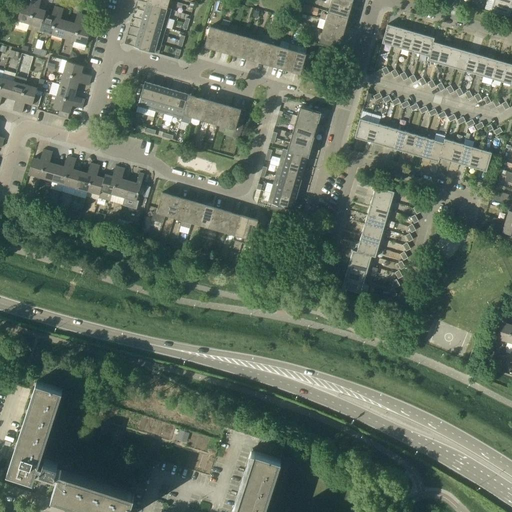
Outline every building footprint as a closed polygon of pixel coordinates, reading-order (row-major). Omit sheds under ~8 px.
[(29,23),(36,0),(31,0),(30,6),(22,4),(18,20),(15,28),(27,32),(29,23)] [(45,14),(46,10),(39,8),(41,0),(36,0),(29,23),(41,27),(45,14)] [(167,8),(170,0),(169,0),(147,0),(147,2),(167,8)] [(351,9),(353,0),(351,0),(331,0),(331,3),(351,9)] [(510,16),(511,7),(511,6),(494,1),(491,10),(510,16)] [(172,9),(167,8),(147,2),(145,11),(169,18),(172,9)] [(348,17),(351,9),(331,3),(328,12),(348,17)] [(303,11),(312,14),(317,15),(319,9),(314,8),(305,5),(303,11)] [(51,34),(59,7),(55,6),(52,16),(45,14),(41,27),(40,30),(51,34)] [(63,37),(68,21),(61,19),(64,9),(59,7),(51,34),(63,37)] [(167,27),(169,18),(145,11),(142,20),(167,27)] [(75,41),(82,14),(78,12),(75,23),(68,21),(63,37),(75,41)] [(346,26),(348,17),(328,12),(326,20),(346,26)] [(82,14),(75,41),(87,44),(91,28),(84,25),(87,15),(82,14)] [(164,36),(167,27),(142,20),(140,28),(164,36)] [(343,35),(346,26),(326,20),(323,29),(343,35)] [(214,49),(222,51),(223,50),(228,31),(229,26),(221,24),(219,29),(214,49)] [(308,37),(311,25),(305,24),(303,33),(308,37)] [(392,46),(397,27),(388,24),(382,43),(392,46)] [(205,46),(214,49),(219,29),(210,26),(204,46),(205,46)] [(401,48),(406,29),(397,27),(392,46),(401,48)] [(162,44),(164,36),(140,28),(137,37),(162,44)] [(341,44),(343,35),(323,29),(321,38),(341,44)] [(410,51),(416,32),(406,29),(401,48),(410,51)] [(228,31),(223,50),(222,51),(231,54),(237,34),(228,31)] [(420,54),(425,35),(416,32),(410,51),(420,54)] [(240,56),(240,55),(245,36),(237,34),(231,54),(240,56)] [(433,41),(434,41),(435,38),(425,35),(420,54),(429,56),(433,41)] [(245,36),(240,55),(240,56),(248,58),(254,39),(245,36)] [(159,53),(162,44),(137,37),(135,46),(159,53)] [(248,58),(257,61),(262,41),(254,39),(248,58)] [(265,63),(266,62),(271,44),(262,41),(257,61),(265,63)] [(442,44),(434,41),(433,41),(429,56),(428,60),(437,63),(442,44)] [(265,63),(274,66),(274,64),(280,46),(271,44),(266,62),(265,63)] [(446,65),(452,47),(442,44),(437,63),(446,65)] [(280,46),(274,64),(274,66),(283,69),(288,49),(280,46)] [(456,68),(461,49),(452,47),(446,65),(456,68)] [(40,48),(38,55),(45,57),(47,50),(40,48)] [(297,51),(288,49),(283,69),(291,71),(297,51)] [(465,71),(470,52),(461,49),(456,68),(465,71)] [(19,53),(11,50),(8,57),(17,60),(19,53)] [(306,54),(297,51),(291,71),(300,74),(301,74),(306,54)] [(474,73),(480,55),(470,52),(465,71),(474,73)] [(483,76),(489,57),(480,55),(474,73),(483,76)] [(493,79),(498,60),(489,57),(483,76),(493,79)] [(502,81),(507,63),(498,60),(493,79),(502,81)] [(82,73),(84,65),(67,61),(64,73),(90,80),(92,76),(82,73)] [(511,64),(507,63),(502,81),(511,84),(511,83),(511,64)] [(89,85),(90,80),(64,73),(60,84),(77,89),(79,82),(89,85)] [(9,97),(14,81),(3,77),(0,86),(0,104),(3,95),(9,97)] [(18,111),(26,84),(14,81),(9,97),(16,99),(13,110),(18,111)] [(147,109),(154,84),(145,82),(138,106),(147,109)] [(43,92),(37,90),(38,88),(26,84),(18,111),(23,112),(26,102),(39,106),(43,92)] [(75,96),(77,89),(60,84),(57,96),(84,104),(85,99),(75,96)] [(156,111),(163,87),(154,84),(147,109),(156,111)] [(163,87),(156,111),(164,114),(172,89),(163,87)] [(180,92),(172,89),(164,114),(173,116),(180,92)] [(183,114),(189,94),(180,92),(173,116),(182,119),(183,114)] [(192,117),(197,97),(189,94),(183,114),(182,119),(181,121),(189,123),(191,116),(192,117)] [(82,108),(84,104),(57,96),(54,108),(60,109),(58,115),(68,118),(72,105),(82,108)] [(200,119),(206,99),(197,97),(192,117),(200,119)] [(209,122),(215,102),(206,99),(200,119),(209,122)] [(218,124),(223,104),(215,102),(209,122),(218,124)] [(226,127),(232,107),(223,104),(218,124),(226,127)] [(247,111),(232,107),(226,127),(235,129),(233,137),(239,138),(247,111)] [(298,116),(318,122),(321,113),(301,107),(298,116)] [(316,130),(318,122),(298,116),(296,125),(316,130)] [(364,140),(370,121),(360,118),(355,137),(364,140)] [(374,143),(379,124),(370,121),(364,140),(374,143)] [(383,145),(388,127),(379,124),(374,143),(383,145)] [(313,139),(316,130),(296,125),(293,133),(313,139)] [(392,148),(398,129),(388,127),(383,145),(392,148)] [(401,151),(407,132),(398,129),(392,148),(401,151)] [(411,153),(416,135),(407,132),(401,151),(411,153)] [(310,148),(313,139),(293,133),(291,142),(310,148)] [(445,139),(446,136),(436,134),(434,140),(435,140),(429,159),(439,162),(440,158),(445,139)] [(420,156),(425,137),(416,135),(411,153),(420,156)] [(464,144),(463,144),(465,139),(456,136),(454,142),(449,160),(458,163),(464,144)] [(435,140),(434,140),(425,137),(420,156),(429,159),(435,140)] [(449,160),(454,142),(445,139),(440,158),(449,160)] [(308,156),(310,148),(291,142),(288,150),(288,151),(308,156)] [(467,166),(473,147),(464,144),(458,163),(467,166)] [(477,168),(482,150),(473,147),(467,166),(477,168)] [(41,177),(48,150),(43,149),(40,159),(33,157),(28,174),(41,177)] [(288,151),(288,150),(284,149),(281,158),(305,165),(308,156),(288,151)] [(51,185),(52,180),(57,164),(50,162),(53,152),(48,150),(41,177),(49,180),(48,184),(51,185)] [(486,171),(492,152),(482,150),(477,168),(486,171)] [(64,184),(72,157),(67,156),(64,166),(57,164),(52,180),(64,184)] [(76,187),(81,171),(74,169),(77,158),(72,157),(64,184),(76,187)] [(303,174),(305,165),(281,158),(279,167),(303,174)] [(88,191),(96,164),(91,162),(88,173),(81,171),(76,187),(88,191)] [(105,178),(104,177),(97,175),(100,165),(96,164),(88,191),(100,194),(101,190),(105,178)] [(113,193),(121,167),(116,165),(113,176),(106,174),(104,177),(105,178),(101,190),(100,194),(99,198),(111,201),(113,193)] [(121,167),(113,193),(125,197),(130,180),(122,178),(125,168),(121,167)] [(300,182),(303,174),(279,167),(276,175),(300,182)] [(147,186),(141,184),(144,173),(140,172),(137,182),(130,180),(125,197),(137,200),(138,194),(144,196),(147,186)] [(298,191),(300,182),(276,175),(273,184),(298,191)] [(295,200),(298,191),(273,184),(271,193),(295,200)] [(392,201),(394,191),(376,186),(373,196),(392,201)] [(157,212),(166,215),(172,195),(162,192),(157,212)] [(293,209),(295,200),(271,193),(268,202),(273,203),(271,209),(286,213),(288,207),(293,209)] [(174,217),(180,197),(172,195),(166,215),(174,217)] [(389,210),(392,201),(373,196),(370,205),(389,210)] [(183,220),(189,200),(180,197),(174,217),(183,220)] [(192,222),(198,202),(189,200),(183,220),(181,226),(190,229),(192,222)] [(200,225),(206,205),(198,202),(192,222),(200,225)] [(209,227),(215,207),(206,205),(200,225),(209,227)] [(386,219),(389,210),(370,205),(368,214),(386,219)] [(218,230),(224,210),(215,207),(209,227),(218,230)] [(68,215),(79,218),(81,212),(70,209),(69,213),(68,215)] [(227,232),(232,212),(224,210),(218,230),(227,232)] [(235,235),(241,215),(232,212),(227,232),(235,235)] [(384,229),(386,219),(368,214),(365,223),(384,229)] [(94,220),(104,223),(106,218),(95,215),(94,220)] [(242,243),(250,217),(241,215),(235,235),(234,240),(242,243)] [(263,228),(257,226),(258,220),(250,217),(242,243),(257,247),(263,228)] [(129,224),(118,220),(116,227),(127,230),(129,224)] [(511,223),(505,221),(502,232),(503,232),(502,237),(511,239),(511,223)] [(381,238),(384,229),(365,223),(362,233),(381,238)] [(378,247),(381,238),(362,233),(360,242),(378,247)] [(375,257),(378,247),(360,242),(357,251),(372,256),(375,257)] [(357,251),(353,250),(350,259),(369,265),(372,256),(357,251)] [(230,252),(227,260),(236,263),(238,254),(230,252)] [(366,274),(369,265),(350,259),(348,269),(366,274)] [(364,283),(366,274),(348,269),(345,278),(364,283)] [(361,293),(364,283),(345,278),(342,288),(361,293)] [(508,341),(511,328),(511,321),(509,321),(508,323),(502,322),(497,338),(508,341)] [(57,480),(52,496),(102,511),(128,511),(134,493),(57,468),(59,462),(45,458),(44,460),(41,459),(63,389),(37,381),(8,471),(34,480),(34,479),(36,473),(57,480)] [(232,511),(263,511),(278,468),(276,467),(279,459),(281,460),(281,459),(253,450),(254,448),(253,448),(232,511)]
